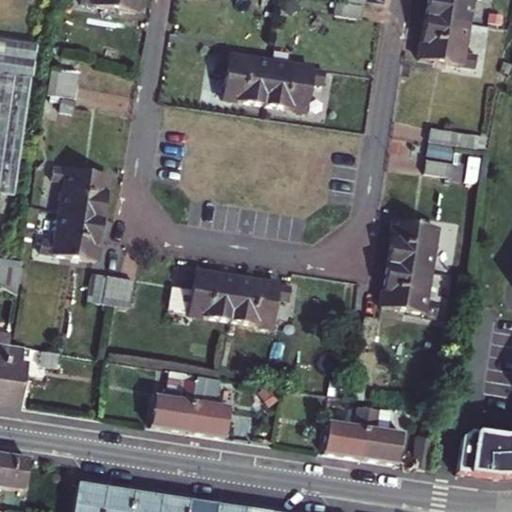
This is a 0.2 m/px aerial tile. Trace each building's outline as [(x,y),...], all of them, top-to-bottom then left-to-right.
[(135,0),(79,0),(78,5),(133,14),(135,0)] [(429,0),(426,17),(469,24),(472,0),(429,0)] [(364,7),(338,3),(336,16),(362,20),(364,7)] [(464,53),(469,24),(426,17),(419,60),(475,69),(476,56),(464,53)] [(0,193),(16,195),(38,45),(0,40),(0,193)] [(265,108),(272,66),(214,57),(212,69),(224,71),(220,101),(265,108)] [(322,73),(272,66),(265,108),(304,114),(309,83),(321,85),(322,73)] [(51,71),(49,86),(74,90),(76,75),(51,71)] [(72,101),(74,90),(49,86),(47,98),(72,101)] [(71,105),(59,102),(57,114),(68,116),(71,105)] [(433,130),(431,145),(457,149),(459,133),(433,130)] [(492,138),(459,133),(457,149),(490,154),(492,138)] [(455,166),(429,162),(427,176),(453,180),(455,166)] [(55,216),(97,223),(105,178),(51,170),(48,183),(61,185),(55,216)] [(50,245),(38,244),(37,257),(90,264),(97,223),(55,216),(50,245)] [(386,265),(429,272),(434,243),(446,245),(447,232),(393,223),(386,265)] [(0,289),(16,298),(21,267),(0,263),(0,289)] [(386,265),(378,309),(434,318),(436,306),(424,304),(429,272),(386,265)] [(238,282),(180,274),(178,285),(191,287),(187,319),(231,325),(238,282)] [(81,303),(123,311),(128,284),(86,276),(81,303)] [(238,282),(231,325),(269,330),(275,299),(287,302),(289,289),(238,282)] [(350,318),(347,317),(336,316),(332,342),(345,345),(350,318)] [(372,321),(361,318),(355,345),(367,347),(372,321)] [(0,403),(9,348),(11,334),(0,332),(0,403)] [(0,408),(19,411),(30,352),(9,348),(0,403),(0,408)] [(58,357),(42,354),(39,368),(55,371),(58,357)] [(155,398),(150,431),(186,437),(194,385),(183,383),(180,402),(155,398)] [(204,387),(194,385),(186,437),(222,442),(226,410),(201,406),(204,387)] [(361,464),(368,413),(357,411),(355,430),(328,426),(324,458),(361,464)] [(395,417),(368,413),(361,464),(398,471),(403,438),(392,435),(395,417)] [(511,490),(511,445),(505,448),(472,441),(463,448),(458,483),(495,490),(508,491),(511,490)] [(430,477),(434,450),(435,447),(420,443),(416,474),(430,477)] [(0,492),(24,496),(29,464),(0,459),(0,492)] [(77,489),(72,511),(103,511),(106,494),(77,489)] [(132,511),(135,499),(106,494),(103,511),(132,511)] [(162,511),(164,503),(135,499),(132,511),(162,511)] [(164,503),(162,511),(192,511),(193,508),(164,503)]
